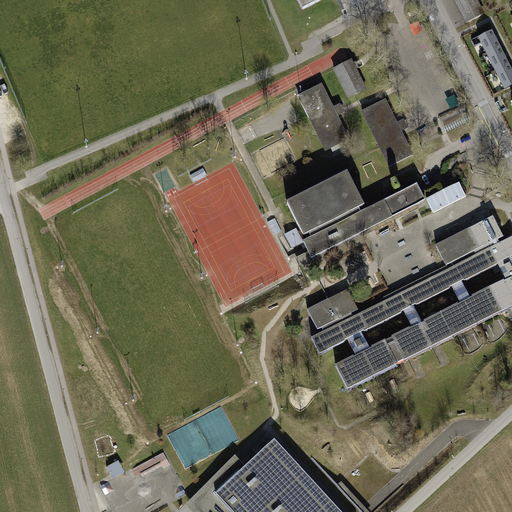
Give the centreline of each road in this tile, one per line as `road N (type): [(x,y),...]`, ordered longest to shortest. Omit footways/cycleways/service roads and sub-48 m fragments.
road 1 (residential): [(86,511),(0,178)]
road 2 (residential): [(428,0),(511,158)]
road 3 (residential): [(511,413),(404,511)]
